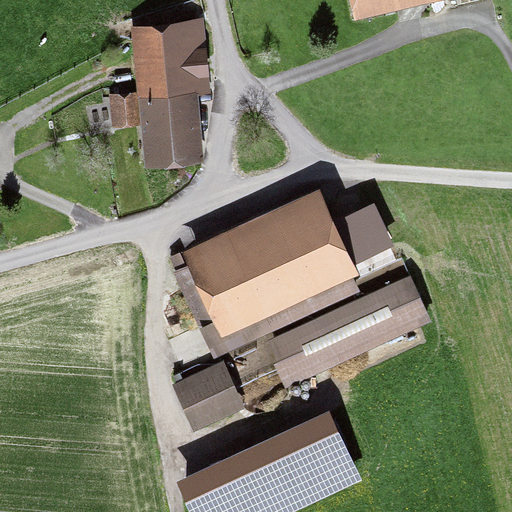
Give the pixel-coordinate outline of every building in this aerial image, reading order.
[(157,155),(195,151),(188,89),(198,88),(191,24),(143,29),(157,155)] [(133,95),(116,97),(118,120),(136,118),(133,95)] [(183,248),(222,333),(360,270),(321,185),(183,248)] [(411,273),(270,339),(291,384),(432,319),(411,273)] [(221,366),(180,384),(196,419),(236,401),(221,366)] [(176,476),(193,511),(282,511),(361,476),(329,406),(176,476)]
